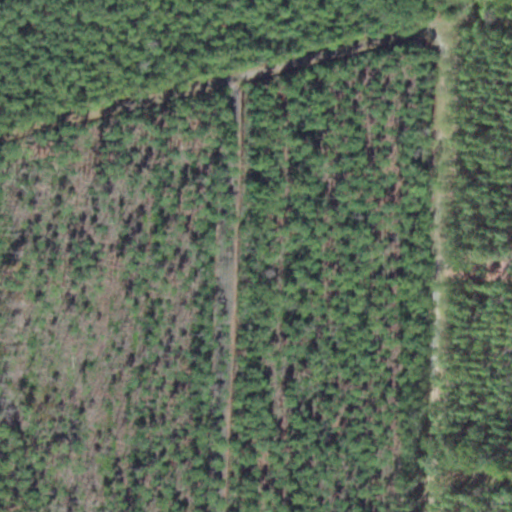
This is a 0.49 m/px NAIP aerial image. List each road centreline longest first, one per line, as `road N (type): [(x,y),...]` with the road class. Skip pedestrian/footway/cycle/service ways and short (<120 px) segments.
road 1 (track): [(433,511),(445,41),(427,27),(0,132)]
road 2 (track): [(231,75),(220,511)]
